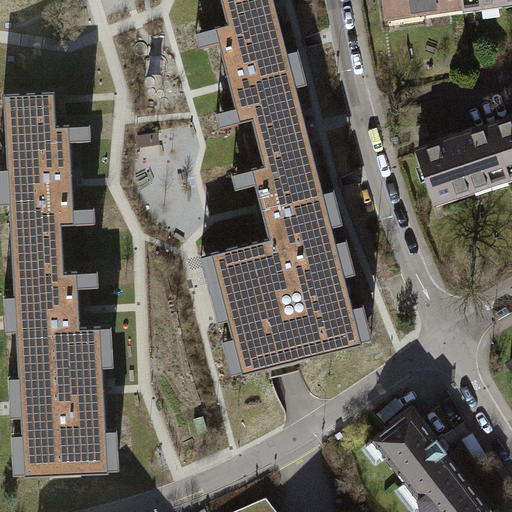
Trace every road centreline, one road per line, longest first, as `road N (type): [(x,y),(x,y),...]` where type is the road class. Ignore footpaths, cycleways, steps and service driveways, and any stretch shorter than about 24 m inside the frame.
road 1 (residential): [(128,511),(288,442),(442,336)]
road 2 (residential): [(442,336),(391,227),(331,0)]
road 3 (residential): [(442,336),(511,445)]
